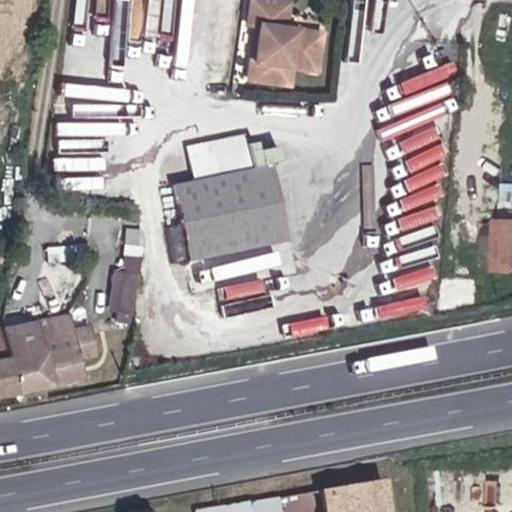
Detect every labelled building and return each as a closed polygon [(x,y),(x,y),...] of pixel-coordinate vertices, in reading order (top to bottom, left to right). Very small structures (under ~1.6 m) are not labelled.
[(293,1),(285,0),(249,0),(247,27),(253,28),(249,83),(295,89),(295,73),(322,77),(325,32),(290,27),(293,1)] [(193,180),(176,183),(185,225),(168,228),(176,263),(287,241),(275,165),(288,162),(282,145),(260,150),(258,141),(249,144),(246,134),(186,146),(193,180)] [(11,355),(0,357),(0,399),(89,381),(83,363),(101,359),(92,325),(76,329),(72,316),(2,331),(11,355)] [(389,511),(384,477),(323,488),(326,511),(389,511)] [(283,511),(281,498),(203,511),(283,511)]
